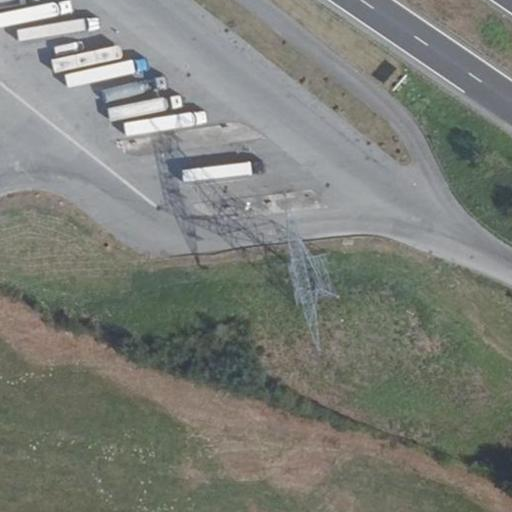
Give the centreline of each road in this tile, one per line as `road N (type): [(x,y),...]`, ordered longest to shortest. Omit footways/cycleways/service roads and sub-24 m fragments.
road 1 (motorway): [(349,0),(511,109)]
road 2 (track): [(459,240),(466,305),(511,341)]
